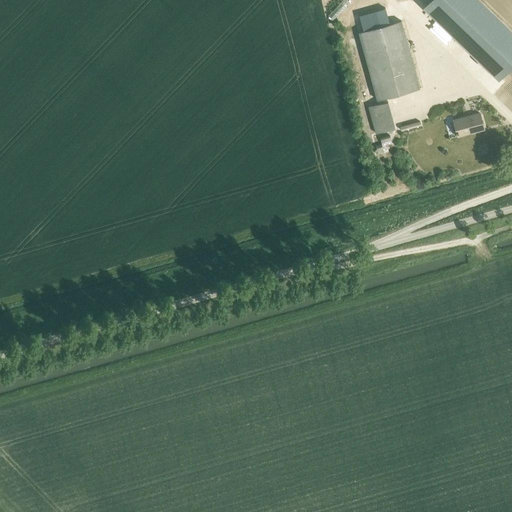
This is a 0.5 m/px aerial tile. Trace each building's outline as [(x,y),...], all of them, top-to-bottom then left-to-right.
[(328,0),(338,9),(346,0),(328,0)] [(511,33),(477,0),(432,0),(426,7),(498,77),(511,62),(511,33)] [(359,15),(363,31),(390,24),(385,8),(359,15)] [(358,32),(367,65),(410,54),(401,21),(390,24),(363,31),(358,32)] [(410,54),(367,65),(377,100),(419,88),(410,54)] [(362,90),(366,106),(374,103),(370,88),(362,90)] [(369,120),(372,132),(375,131),(376,133),(395,128),(387,101),(368,106),(370,112),(366,112),(368,116),(369,120)] [(453,120),(457,136),(484,129),(479,113),(453,120)] [(400,126),(401,130),(421,125),(420,121),(400,126)] [(377,150),(375,150),(376,154),(384,152),(381,144),(376,145),(377,150)]
